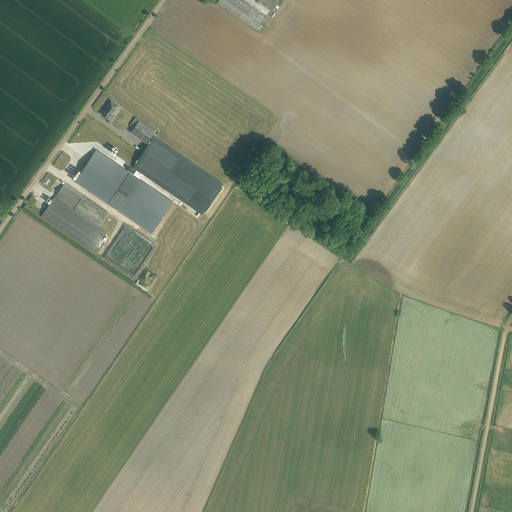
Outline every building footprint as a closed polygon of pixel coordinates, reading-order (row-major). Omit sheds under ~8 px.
[(219,0),(217,3),(256,30),(265,17),(241,0),(219,0)] [(258,0),(270,7),(271,9),(277,0),(258,0)] [(101,113),(108,119),(118,105),(111,100),(101,113)] [(131,132),(147,143),(155,132),(139,120),(131,132)] [(154,136),(133,167),(136,169),(137,169),(202,214),(204,211),(207,213),(224,188),(221,186),(223,183),(154,136)] [(172,201),(96,149),(75,180),(151,232),(172,201)] [(64,184),(41,216),(93,252),(98,244),(101,246),(104,242),(101,240),(106,233),(58,200),(59,198),(99,226),(108,213),(83,196),(62,180),(61,182),(64,184)]
